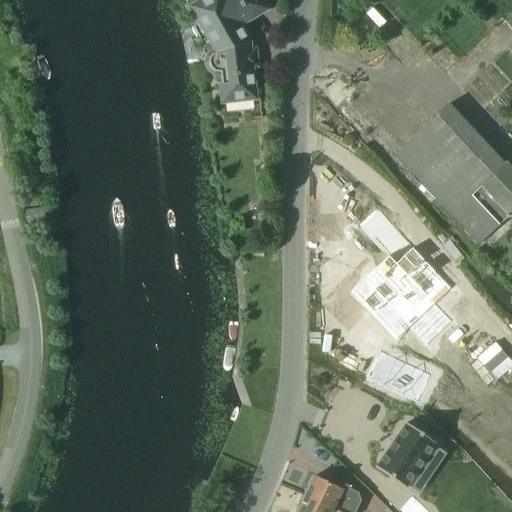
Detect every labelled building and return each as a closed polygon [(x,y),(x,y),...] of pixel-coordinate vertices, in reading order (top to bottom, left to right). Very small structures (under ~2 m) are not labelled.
[(247,42),(237,24),(264,8),(259,0),(204,0),(192,7),(215,49),(209,51),(204,57),(203,65),(206,72),(212,76),(220,77),(223,100),(253,97),(249,65),(252,65),(250,52),(248,52),(247,42)] [(448,104),(394,155),(478,245),(511,213),(511,169),(505,162),(504,163),(448,104)] [(45,221),(43,209),(22,211),(23,223),(45,221)] [(387,258),(367,278),(375,286),(367,295),(381,309),(390,300),(396,307),(405,298),(411,304),(424,290),(419,285),(430,274),(406,250),(393,263),(387,258)] [(366,352),(356,373),(388,389),(399,368),(366,352)] [(406,424),(376,468),(405,488),(435,444),(406,424)] [(338,484),(336,487),(313,476),(304,495),(338,511),(354,511),(360,501),(358,494),(338,484)] [(338,511),(304,495),(296,511),(338,511)]
